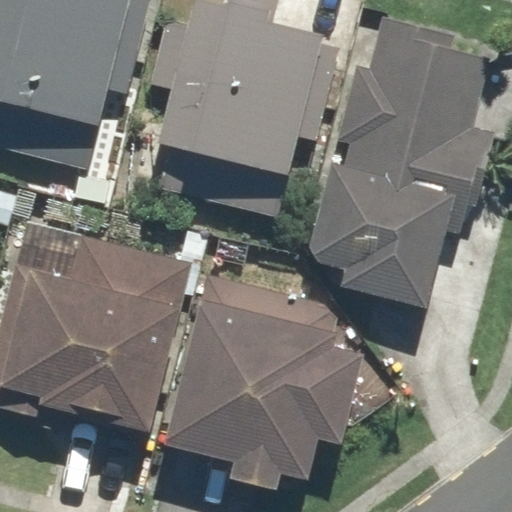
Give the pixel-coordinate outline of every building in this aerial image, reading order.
[(0,0),(0,148),(87,169),(127,0),(0,0)] [(159,87),(167,89),(154,142),(166,145),(156,189),(277,217),(320,33),(264,20),(267,6),(242,0),(222,0),(222,2),(213,0),(189,0),(184,22),(175,20),(159,87)] [(475,126),(491,56),(451,47),(454,33),(381,16),(367,75),(360,73),(346,133),(351,135),(345,163),(329,159),(307,254),(330,259),(325,282),(426,305),(452,194),(465,197),(472,168),(485,171),(494,131),(475,126)] [(114,171),(68,169),(66,208),(112,210),(114,171)] [(73,413),(148,433),(193,260),(80,231),(69,273),(15,258),(0,313),(0,405),(45,417),(42,429),(67,435),(73,413)] [(229,476),(274,487),(278,471),(306,478),(317,438),(338,443),(362,351),(332,343),(335,328),(318,324),(323,303),(206,273),(163,441),(233,459),(229,476)]
